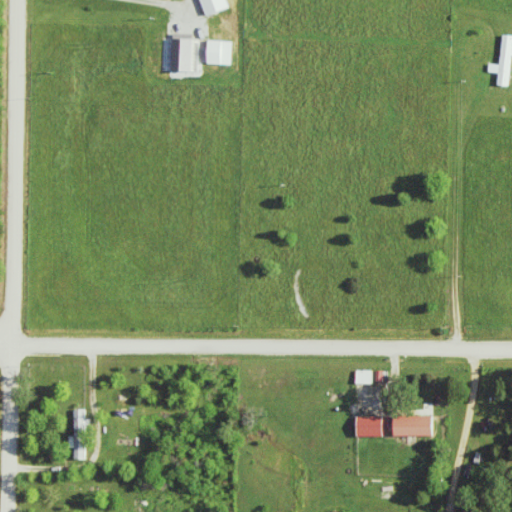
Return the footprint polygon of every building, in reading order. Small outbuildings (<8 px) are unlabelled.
[(230,9),(226,0),(200,0),(207,18),(230,9)] [(508,88),(511,57),(511,37),(503,36),(500,66),(489,65),(488,73),(498,74),(497,86),(508,88)] [(207,65),(232,66),(232,43),(208,42),(207,65)] [(356,385),(371,385),(372,373),(356,372),(356,385)] [(74,438),(69,437),(69,450),(74,450),(74,461),(85,461),(85,411),(75,411),(74,438)] [(432,418),(394,417),(393,437),(432,438),(432,418)] [(357,438),(383,438),(382,418),(357,419),(357,438)]
